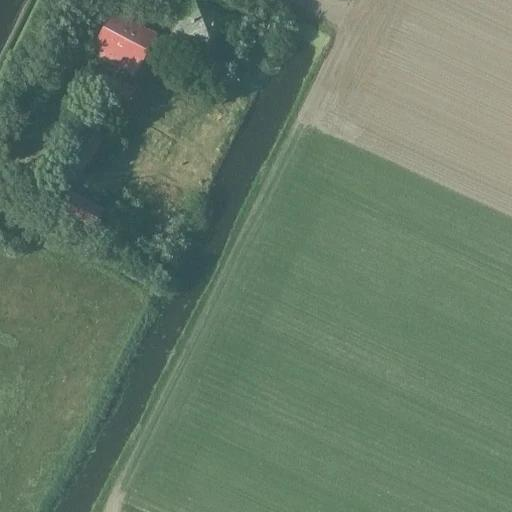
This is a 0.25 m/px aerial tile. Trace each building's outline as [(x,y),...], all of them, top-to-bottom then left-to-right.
[(184,9),(167,42),(217,68),(240,18),(202,0),(191,0),(187,10),(184,9)] [(93,75),(108,84),(111,78),(120,83),(124,75),(133,80),(147,54),(154,57),(162,45),(154,41),(157,36),(113,12),(88,56),(96,61),(93,67),(94,68),(94,69),(96,71),(93,75)] [(135,91),(120,83),(111,78),(108,84),(100,98),(125,112),(135,91)] [(86,125),(69,156),(89,166),(106,136),(86,125)] [(69,192),(58,212),(93,232),(104,210),(69,192)]
